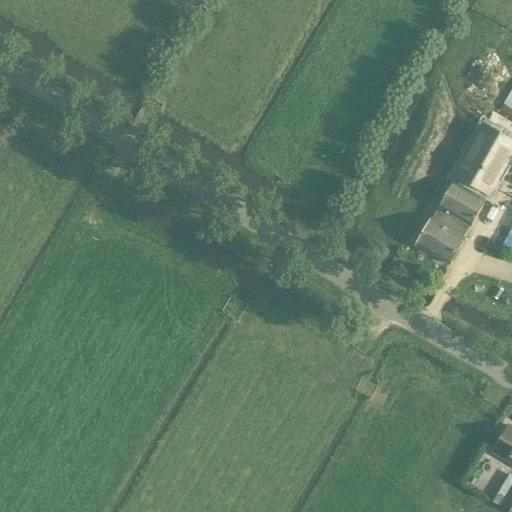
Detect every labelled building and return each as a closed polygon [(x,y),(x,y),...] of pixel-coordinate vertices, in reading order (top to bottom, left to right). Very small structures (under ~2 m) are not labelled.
[(445,198),(476,215),(504,166),(473,149),(445,198)] [(508,235),(511,227),(511,186),(490,226),(508,235)] [(511,259),(494,253),(487,272),(511,281),(511,259)] [(511,427),(509,426),(493,452),(511,463),(511,427)] [(511,511),(511,491),(502,507),(511,511)]
